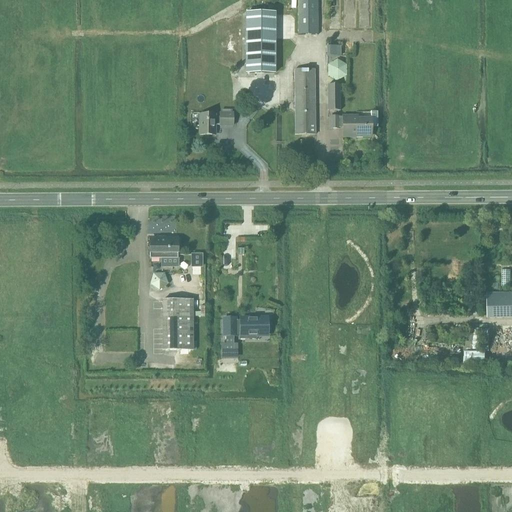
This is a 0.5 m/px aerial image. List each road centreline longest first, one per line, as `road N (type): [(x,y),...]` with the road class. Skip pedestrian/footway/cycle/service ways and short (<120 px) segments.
road 1 (residential): [(21,200),(19,511)]
road 2 (tertiary): [(511,198),(206,200)]
road 3 (tertiary): [(206,200),(65,139),(0,133)]
road 4 (tertiary): [(206,200),(21,200)]
road 5 (unknown): [(137,200),(142,354)]
